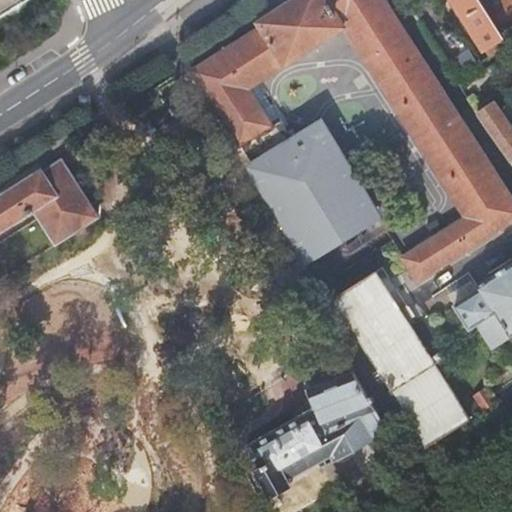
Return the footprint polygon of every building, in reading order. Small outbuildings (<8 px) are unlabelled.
[(0,0),(0,8),(12,0),(0,0)] [(511,221),(511,199),(383,0),(289,0),(184,68),(235,148),(269,125),(246,90),(339,30),(460,217),(396,257),(414,285),(511,221)] [(452,0),(485,51),(505,38),(480,0),(452,0)] [(511,0),(480,0),(505,38),(507,42),(511,38),(511,0)] [(511,128),(495,104),(477,115),(511,165),(511,128)] [(246,164),(309,268),(388,220),(324,116),(246,164)] [(53,237),(55,241),(92,216),(57,159),(20,183),(52,238),(53,237)] [(0,244),(14,266),(55,241),(53,237),(52,238),(20,183),(1,195),(0,192),(0,244)] [(491,348),(511,334),(511,264),(479,286),(476,288),(478,291),(461,301),(454,305),(469,328),(476,324),(491,348)] [(336,299),(430,446),(473,419),(442,370),(410,321),(403,310),(388,287),(378,272),(336,299)] [(403,310),(410,321),(416,317),(409,306),(403,310)] [(366,433),(385,422),(353,370),(307,385),(313,408),(246,444),(259,468),(252,472),(265,495),(289,481),(287,478),(334,451),(336,455),(368,437),(366,433)] [(480,401),(487,411),(497,404),(499,403),(492,393),(490,394),(489,392),(481,397),(482,399),(480,401)]
